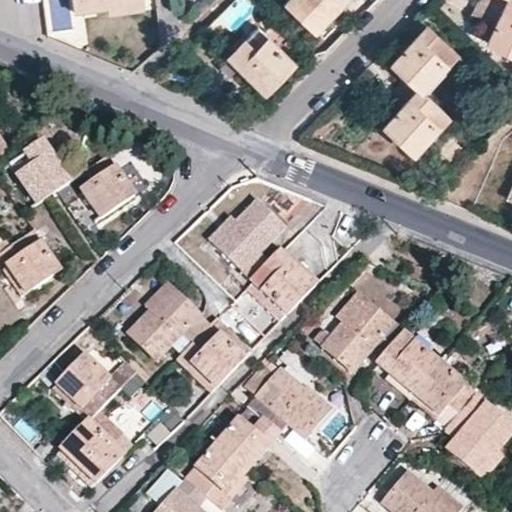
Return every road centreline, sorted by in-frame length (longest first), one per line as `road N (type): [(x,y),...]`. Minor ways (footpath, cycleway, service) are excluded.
road 1 (residential): [(247,147),(0,384)]
road 2 (residential): [(247,147),(511,262)]
road 3 (residential): [(401,0),(247,147)]
road 4 (residential): [(0,41),(134,100)]
road 5 (residential): [(134,100),(247,147)]
